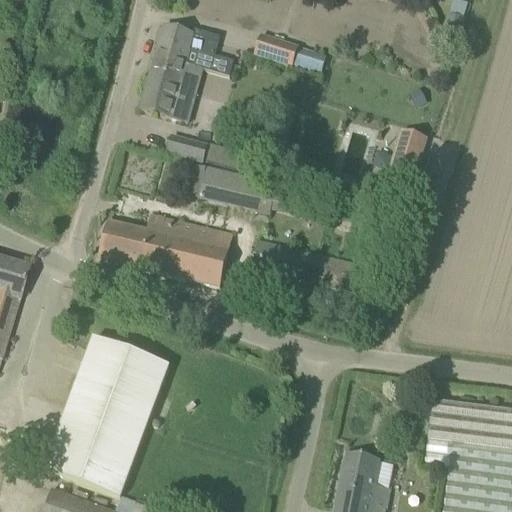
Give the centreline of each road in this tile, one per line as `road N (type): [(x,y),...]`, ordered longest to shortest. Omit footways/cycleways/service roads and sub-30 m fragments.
road 1 (track): [(387,365),(495,0)]
road 2 (unclassified): [(325,362),(66,265)]
road 3 (unclassified): [(66,265),(138,0)]
road 4 (track): [(6,511),(23,404),(66,265)]
road 5 (unclassified): [(511,383),(325,362)]
road 6 (unclassified): [(288,511),(325,362)]
